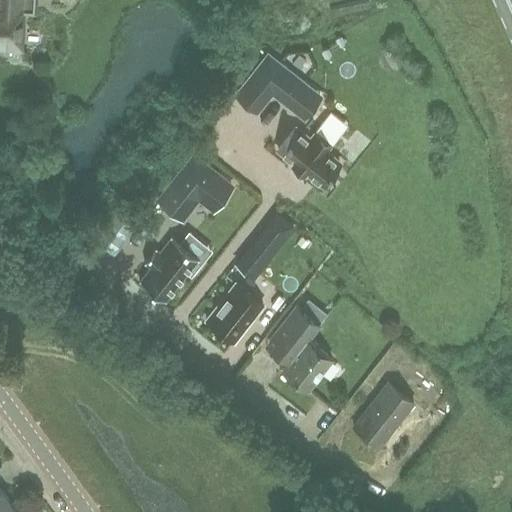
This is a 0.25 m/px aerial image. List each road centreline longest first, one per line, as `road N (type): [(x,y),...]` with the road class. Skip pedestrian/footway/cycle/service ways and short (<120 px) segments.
road 1 (unclassified): [(379,499),(0,201)]
road 2 (unclassified): [(83,511),(0,395)]
